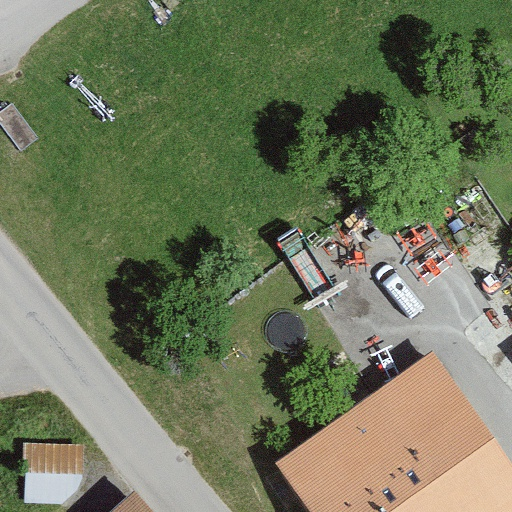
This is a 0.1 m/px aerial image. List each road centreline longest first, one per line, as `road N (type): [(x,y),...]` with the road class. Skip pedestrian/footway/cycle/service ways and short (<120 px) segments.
road 1 (tertiary): [(201,511),(0,274)]
road 2 (unknown): [(386,285),(511,435)]
